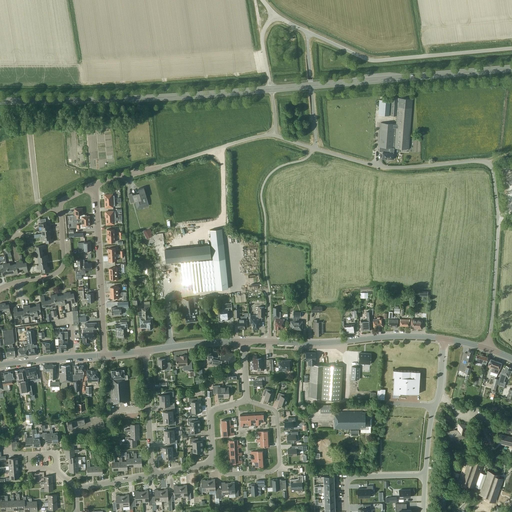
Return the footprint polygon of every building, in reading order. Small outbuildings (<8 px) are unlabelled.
[(379,100),(379,101),(378,115),(397,116),(396,124),(381,122),(378,152),(382,152),(382,158),(393,159),(393,152),(394,152),(394,148),(408,149),(412,99),(390,97),(390,100),(379,100)] [(134,202),(138,201),(139,204),(148,202),(146,197),(143,187),(138,188),(139,193),(132,195),(132,193),(128,194),(130,201),(134,200),(134,202)] [(82,208),(74,209),(75,215),(76,215),(76,218),(81,218),(81,221),(90,220),(89,215),(86,216),(85,215),(84,215),(84,214),(83,215),(82,208)] [(41,227),(41,230),(51,228),(51,225),(46,226),(46,222),(45,222),(45,218),(40,219),(41,223),(38,223),(39,227),(41,227)] [(52,232),(51,228),(41,230),(42,233),(40,233),(40,237),(50,235),(50,232),(52,232)] [(145,231),(148,239),(155,236),(151,228),(145,231)] [(211,245),(164,250),(166,262),(213,258),(213,260),(200,261),(181,263),(183,284),(192,283),(193,292),(228,288),(222,228),(210,230),(211,245)] [(84,242),(78,243),(78,252),(84,252),(84,251),(91,250),(90,242),(84,242)] [(34,250),(36,257),(47,255),(43,256),(42,251),(42,249),(46,248),(46,245),(36,246),(36,249),(34,250)] [(48,259),(47,255),(36,257),(38,257),(39,264),(47,263),(46,259),(48,259)] [(88,262),(84,262),(84,259),(78,260),(78,268),(75,268),(76,279),(82,279),(81,274),(85,274),(85,270),(92,269),(92,263),(88,263),(88,262)] [(19,261),(20,268),(24,268),(24,272),(28,272),(26,262),(23,263),(23,261),(19,261)] [(10,263),(6,263),(8,273),(11,272),(11,275),(15,274),(13,264),(10,265),(10,263)] [(47,263),(39,264),(37,265),(37,269),(40,268),(41,272),(50,271),(49,267),(47,267),(47,263)] [(82,295),(82,302),(94,302),(94,293),(87,293),(87,298),(84,298),(83,290),(78,290),(78,296),(82,295)] [(70,292),(67,292),(68,300),(71,299),(72,304),(75,303),(74,293),(70,294),(70,292)] [(59,306),(62,305),(61,295),(57,296),(57,294),(54,294),(55,304),(58,304),(59,306)] [(49,307),(48,300),(45,300),(44,296),(41,296),(42,306),(45,306),(46,308),(49,307)] [(197,296),(182,298),(184,310),(185,310),(186,315),(185,315),(186,322),(197,320),(196,309),(195,309),(194,302),(198,302),(197,296)] [(5,303),(2,303),(3,310),(6,310),(7,314),(11,314),(9,304),(6,305),(5,303)] [(150,316),(149,307),(150,307),(150,303),(144,304),(144,308),(141,308),(141,311),(138,311),(139,316),(140,327),(145,327),(147,327),(147,328),(149,330),(151,329),(153,327),(152,316),(150,316)] [(222,321),(223,319),(229,319),(228,310),(232,309),(231,303),(222,304),(222,309),(218,310),(219,320),(220,321),(222,321)] [(35,316),(33,306),(30,307),(30,305),(26,305),(28,315),(31,315),(32,320),(35,319),(34,316),(35,316)] [(22,318),(20,311),(17,311),(17,307),(13,307),(15,317),(18,317),(18,319),(22,318)] [(123,310),(123,307),(111,307),(112,315),(122,314),(121,310),(123,310)] [(251,315),(250,315),(250,322),(250,323),(253,323),(253,328),(258,328),(258,325),(261,325),(260,317),(264,317),(263,307),(257,307),(257,315),(255,315),(251,315)] [(272,313),(272,319),(275,319),(275,328),(280,328),(280,327),(284,327),(284,319),(280,319),(280,317),(280,312),(278,312),(278,307),(273,307),(273,313),(272,313)] [(300,318),(300,314),(301,312),(293,311),(293,321),(290,320),(290,329),(302,330),(302,321),(299,321),(299,317),(300,318)] [(371,330),(370,321),(372,321),(371,311),(366,312),(367,321),(360,322),(361,330),(371,330)] [(238,328),(242,328),(247,328),(246,316),(248,316),(248,313),(244,313),(244,316),(241,316),(241,319),(238,319),(238,328)] [(380,318),(380,317),(377,317),(377,319),(373,319),(373,326),(383,326),(382,318),(380,318)] [(410,328),(421,329),(422,320),(411,319),(410,328)] [(116,338),(125,337),(124,328),(128,328),(127,320),(120,321),(120,324),(121,324),(121,325),(115,325),(116,338)] [(83,329),(83,332),(82,332),(83,342),(90,342),(89,340),(93,339),(92,329),(97,328),(96,322),(84,323),(85,329),(83,329)] [(313,333),(316,333),(316,335),(321,335),(321,333),(323,333),(323,322),(317,322),(314,322),(313,322),(313,333)] [(355,332),(354,324),(343,325),(344,329),(345,329),(345,333),(355,332)] [(14,347),(13,347),(12,343),(15,342),(13,328),(2,329),(4,345),(9,344),(9,348),(6,348),(7,358),(15,357),(14,347)] [(37,344),(34,345),(33,343),(35,343),(34,335),(35,335),(35,329),(26,330),(29,355),(38,354),(37,344)] [(67,332),(60,332),(60,339),(58,339),(59,351),(64,351),(64,350),(68,350),(68,341),(63,341),(63,339),(64,339),(64,338),(68,338),(67,332)] [(53,341),(42,342),(42,347),(43,346),(44,352),(53,351),(52,346),(53,346),(53,341)] [(27,347),(18,348),(19,356),(28,355),(27,347)] [(471,362),(473,355),(472,354),(472,352),(468,351),(467,353),(465,352),(463,360),(471,362)] [(221,365),(228,365),(235,365),(234,354),(225,352),(224,354),(221,353),(220,355),(218,355),(217,358),(213,357),(213,354),(211,354),(211,353),(205,353),(206,359),(207,359),(207,363),(212,364),(212,365),(221,366),(221,365)] [(322,365),(316,364),(315,364),(315,360),(315,352),(306,352),(306,360),(308,360),(308,364),(310,364),(308,397),(321,398),(321,383),(322,383),(321,399),(340,400),(342,366),(323,365),(323,366),(322,366),(322,365)] [(370,353),(359,353),(358,363),(370,363),(370,353)] [(485,364),(487,357),(477,354),(475,361),(485,364)] [(180,356),(176,357),(177,365),(183,365),(183,370),(192,369),(191,360),(187,360),(187,355),(180,356)] [(257,370),(264,370),(263,361),(262,361),(262,357),(257,358),(257,355),(253,355),(254,369),(257,369),(257,370)] [(164,370),(170,369),(170,362),(165,363),(164,358),(158,359),(159,368),(164,368),(164,370)] [(487,367),(491,368),(490,371),(497,374),(501,363),(490,359),(487,367)] [(289,366),(291,366),(290,360),(282,361),(282,362),(278,362),(278,367),(276,366),(276,371),(290,370),(289,366)] [(51,372),(50,379),(56,379),(56,369),(56,365),(53,365),(53,364),(44,365),(44,371),(48,371),(48,372),(51,372)] [(62,372),(60,373),(60,377),(60,383),(67,382),(73,382),(73,377),(73,372),(70,372),(70,365),(61,366),(62,372)] [(75,371),(75,374),(74,374),(74,379),(80,379),(80,375),(84,374),(84,372),(84,365),(74,366),(75,371)] [(505,382),(504,381),(505,376),(509,377),(511,371),(509,370),(510,367),(506,365),(505,368),(503,367),(500,374),(501,374),(497,385),(504,386),(505,382)] [(351,366),(350,378),(358,379),(359,367),(351,366)] [(36,367),(26,368),(27,376),(28,381),(38,379),(38,375),(36,367)] [(16,370),(15,370),(18,385),(19,385),(20,392),(29,391),(27,379),(26,379),(24,369),(20,369),(19,369),(16,370)] [(98,369),(87,370),(88,380),(93,379),(93,381),(99,381),(99,379),(98,369)] [(231,375),(231,372),(227,372),(227,369),(221,370),(221,374),(221,376),(220,376),(220,380),(236,379),(236,376),(231,376),(231,375)] [(5,380),(3,380),(4,390),(10,389),(9,384),(13,383),(13,379),(15,379),(15,375),(14,375),(13,370),(4,372),(5,380)] [(127,379),(128,379),(128,375),(124,375),(124,370),(111,371),(112,380),(110,380),(111,404),(128,402),(127,379)] [(393,393),(401,394),(417,395),(417,393),(419,394),(420,371),(393,370),(392,377),(394,377),(393,393)] [(262,382),(264,382),(264,377),(256,377),(257,380),(253,381),(253,387),(262,387),(262,382)] [(226,387),(223,387),(223,397),(229,396),(229,390),(231,390),(231,384),(226,384),(226,387)] [(218,397),(223,397),(223,387),(220,387),(220,385),(213,385),(214,393),(218,393),(218,397)] [(271,401),(273,393),(269,392),(270,390),(265,388),(263,395),(266,396),(264,399),(271,401)] [(377,399),(384,399),(385,393),(385,389),(377,389),(377,399)] [(159,395),(160,400),(170,400),(169,396),(174,396),(173,391),(164,392),(164,395),(159,395)] [(284,406),(287,398),(283,396),(284,394),(279,393),(277,399),(279,400),(278,404),(284,406)] [(191,403),(191,406),(201,406),(201,400),(195,401),(195,398),(189,398),(189,403),(191,403)] [(165,408),(167,408),(175,408),(174,403),(170,403),(170,400),(160,400),(160,406),(164,405),(165,408)] [(202,411),(201,406),(191,406),(191,409),(189,410),(190,415),(196,414),(196,412),(202,411)] [(175,413),(175,408),(167,408),(167,411),(163,412),(163,417),(173,416),(173,413),(175,413)] [(368,425),(371,425),(371,416),(365,416),(365,412),(362,412),(362,411),(335,411),(334,429),(368,429),(368,425)] [(251,422),(256,422),(255,413),(248,414),(248,422),(248,425),(251,425),(251,422)] [(263,413),(255,413),(256,422),(256,425),(258,425),(258,422),(264,421),(263,413)] [(243,422),(248,422),(248,414),(240,414),(240,426),(243,426),(243,422)] [(173,419),(173,416),(163,417),(163,422),(168,422),(168,425),(176,424),(176,419),(173,419)] [(295,424),(295,418),(295,417),(288,417),(288,419),(288,422),(284,422),(284,429),(293,428),(293,424),(295,424)] [(190,426),(200,426),(200,420),(194,421),(194,418),(187,418),(188,423),(190,423),(190,426)] [(69,428),(86,424),(84,419),(68,422),(69,428)] [(221,428),(230,427),(233,427),(233,424),(230,424),(230,419),(221,420),(221,428)] [(451,437),(452,440),(463,437),(463,436),(464,436),(464,434),(465,434),(467,425),(459,424),(458,430),(447,432),(449,439),(449,438),(451,437)] [(164,430),(164,436),(174,435),(174,431),(176,431),(176,426),(168,427),(169,430),(164,430)] [(200,431),(200,426),(190,426),(190,430),(188,430),(188,435),(195,434),(194,431),(200,431)] [(230,432),(230,427),(221,428),(222,436),(234,435),(234,432),(230,432)] [(32,434),(32,438),(33,437),(34,447),(40,446),(40,441),(43,441),(43,440),(42,432),(42,434),(40,434),(40,437),(35,437),(34,434),(36,434),(36,429),(32,429),(32,434)] [(51,433),(52,443),(58,442),(57,433),(52,433),(52,429),(50,429),(50,433),(51,433)] [(295,437),(298,437),(297,431),(290,432),(291,435),(287,435),(287,442),(296,441),(295,437)] [(46,443),(52,443),(51,433),(50,433),(47,434),(47,432),(42,432),(43,440),(45,440),(46,443)] [(26,447),(34,447),(33,437),(32,438),(27,438),(27,434),(24,434),(24,438),(25,438),(26,447)] [(511,437),(499,434),(497,442),(511,445),(511,437)] [(174,438),(174,435),(164,436),(165,441),(169,441),(169,443),(174,443),(177,443),(177,438),(174,438)] [(193,443),(193,447),(203,446),(203,440),(196,441),(196,438),(190,438),(190,443),(193,443)] [(269,438),(260,439),(257,439),(257,442),(260,441),(261,447),(269,446),(269,438)] [(229,448),(238,447),(241,447),(241,445),(238,445),(238,440),(229,440),(229,448)] [(65,442),(65,450),(74,449),(74,445),(79,445),(79,442),(65,442)] [(162,447),(163,452),(173,452),(173,448),(175,448),(174,443),(169,443),(167,444),(167,447),(162,447)] [(296,451),(307,450),(306,445),(291,445),(291,449),(287,449),(288,455),(296,455),(296,451)] [(203,451),(203,446),(193,447),(193,450),(191,450),(191,455),(197,454),(197,451),(203,451)] [(238,453),(238,447),(229,448),(230,456),(238,455),(242,455),(241,452),(238,453)] [(79,449),(74,449),(65,450),(66,457),(69,457),(75,457),(74,452),(79,452),(79,449)] [(255,459),(263,458),(263,451),(251,451),(251,454),(254,454),(255,459)] [(173,455),(173,452),(163,452),(163,458),(168,457),(168,461),(176,460),(175,455),(173,455)] [(126,453),(127,461),(127,467),(134,466),(134,458),(129,458),(129,453),(126,453)] [(134,453),(134,458),(134,466),(142,466),(141,458),(137,458),(136,453),(134,453)] [(239,460),(238,455),(230,456),(230,463),(242,463),(242,460),(239,460)] [(69,457),(69,464),(78,464),(78,459),(83,459),(82,456),(75,457),(69,457)] [(120,470),(120,462),(115,462),(115,457),(112,457),(113,471),(120,470)] [(9,464),(18,464),(18,458),(8,458),(9,463),(5,464),(5,466),(9,466),(9,464)] [(263,458),(255,459),(251,459),(252,462),(255,461),(255,467),(264,466),(263,458)] [(95,475),(95,466),(90,466),(90,461),(87,461),(88,475),(95,475)] [(94,461),(95,466),(95,475),(103,474),(102,466),(97,466),(97,461),(94,461)] [(460,481),(474,486),(479,471),(480,472),(482,467),(481,467),(481,465),(471,461),(471,464),(466,462),(460,481)] [(78,464),(69,464),(70,472),(78,472),(78,466),(83,466),(83,464),(78,464)] [(9,471),(9,472),(9,477),(6,477),(6,480),(10,480),(10,479),(19,478),(19,470),(9,471)] [(479,471),(474,486),(481,488),(482,489),(487,474),(480,472),(479,471)] [(479,493),(495,499),(502,479),(497,478),(498,476),(488,472),(487,474),(482,489),(481,488),(479,493)] [(305,475),(303,475),(298,475),(298,479),(291,479),(292,492),(295,491),(295,490),(303,489),(302,481),(303,481),(303,480),(306,480),(305,475)] [(44,484),(52,483),(52,476),(44,476),(44,481),(40,482),(41,484),(44,484)] [(202,491),(209,491),(208,479),(202,480),(202,488),(199,488),(199,495),(202,494),(202,491)] [(215,479),(208,479),(209,491),(211,491),(214,491),(214,494),(215,498),(215,503),(216,503),(219,503),(219,498),(219,494),(219,491),(219,486),(215,487),(215,484),(215,479)] [(286,488),(286,484),(286,480),(281,480),(281,479),(270,479),(270,487),(274,487),(275,490),(282,490),(282,488),(286,488)] [(265,486),(265,484),(264,480),(256,480),(257,484),(249,484),(249,492),(253,492),(253,495),(261,495),(261,486),(265,486)] [(222,494),(229,494),(228,482),(221,482),(222,491),(219,491),(219,494),(219,498),(222,497),(222,494)] [(234,482),(228,482),(229,494),(235,493),(235,497),(239,496),(238,489),(235,490),(234,482)] [(44,484),(44,489),(41,489),(41,491),(53,491),(52,483),(44,484)] [(174,497),(181,497),(180,485),(173,486),(174,493),(171,494),(171,497),(171,500),(174,500),(174,497)] [(186,485),(180,485),(181,497),(187,496),(187,499),(191,499),(190,492),(187,493),(186,485)] [(370,497),(369,489),(370,489),(372,489),(372,485),(367,486),(367,488),(367,489),(357,489),(357,498),(370,497)] [(156,501),(161,501),(161,489),(154,490),(154,498),(151,498),(152,505),(152,509),(156,508),(156,501)] [(171,504),(171,500),(171,497),(168,497),(167,489),(161,489),(161,501),(168,500),(169,511),(172,510),(171,504)] [(152,505),(151,498),(148,498),(148,490),(141,491),(142,502),(148,502),(149,505),(152,505)] [(135,503),(142,502),(141,491),(135,491),(135,499),(132,499),(132,502),(132,506),(136,506),(135,503)] [(446,500),(447,491),(439,491),(438,499),(446,500)] [(128,494),(122,495),(123,507),(129,506),(129,509),(133,509),(132,506),(132,502),(129,502),(128,494)] [(5,498),(5,501),(6,501),(7,511),(13,510),(12,500),(11,501),(8,501),(7,495),(5,495),(5,498)] [(48,502),(57,502),(56,495),(48,495),(48,500),(44,500),(44,503),(48,502)] [(116,507),(123,507),(122,495),(116,495),(116,503),(113,503),(113,510),(117,510),(116,507)] [(25,511),(31,511),(31,501),(29,501),(26,502),(25,496),(23,497),(23,500),(24,500),(25,509),(25,511)] [(13,510),(19,510),(18,500),(17,500),(14,500),(13,497),(11,497),(11,501),(12,500),(13,510)] [(19,510),(25,509),(24,500),(23,500),(20,500),(19,497),(17,497),(17,500),(18,500),(19,510)] [(31,501),(31,511),(37,511),(37,501),(32,501),(31,498),(29,498),(29,501),(31,501)] [(57,509),(57,502),(48,502),(49,507),(45,507),(45,510),(57,509)] [(404,503),(395,504),(395,511),(399,510),(399,511),(410,511),(410,510),(405,510),(404,503)]
